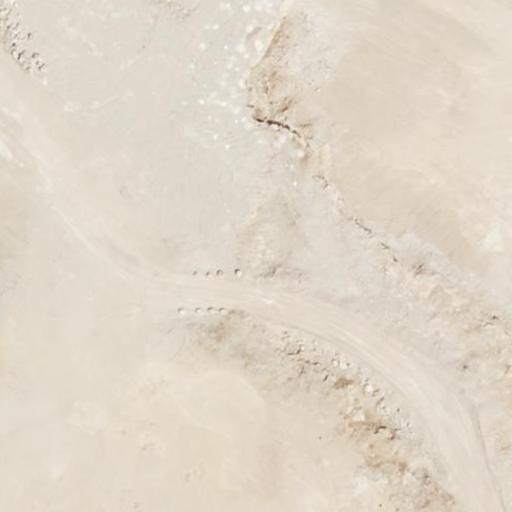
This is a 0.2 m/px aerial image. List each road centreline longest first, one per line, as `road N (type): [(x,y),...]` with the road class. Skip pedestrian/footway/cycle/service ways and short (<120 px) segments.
road 1 (track): [(478,511),(438,414),(409,382),(231,226),(171,184),(125,164),(84,160),(31,187),(16,244),(65,511)]
road 2 (track): [(511,33),(490,47),(456,95),(448,143),(469,203),(511,251)]
road 3 (track): [(125,164),(134,0)]
